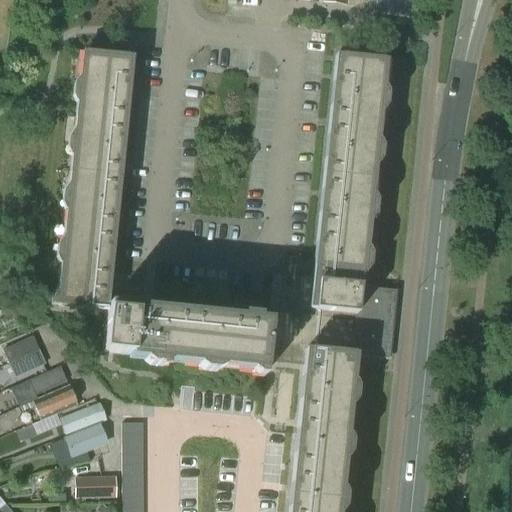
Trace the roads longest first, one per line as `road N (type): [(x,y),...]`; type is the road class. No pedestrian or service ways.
road 1 (tertiary): [(411,511),(445,176)]
road 2 (tertiary): [(445,176),(488,0)]
road 3 (tertiary): [(469,0),(447,98),(445,176)]
